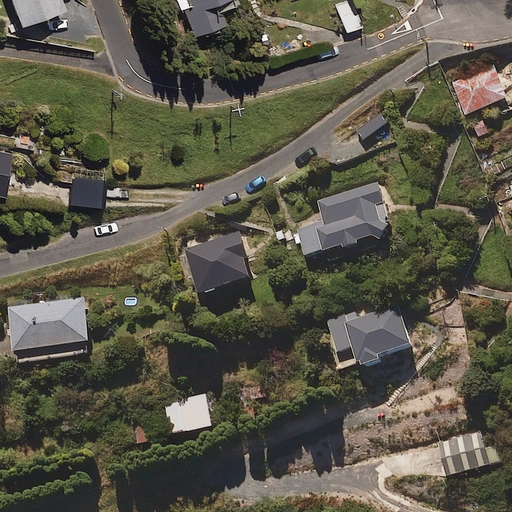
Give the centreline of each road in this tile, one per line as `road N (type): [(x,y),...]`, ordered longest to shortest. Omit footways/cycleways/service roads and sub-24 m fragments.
road 1 (residential): [(0,265),(154,219),(268,167),(451,41),(474,6)]
road 2 (residential): [(131,70),(188,90),(249,84),(474,6)]
road 3 (residential): [(0,47),(131,70)]
